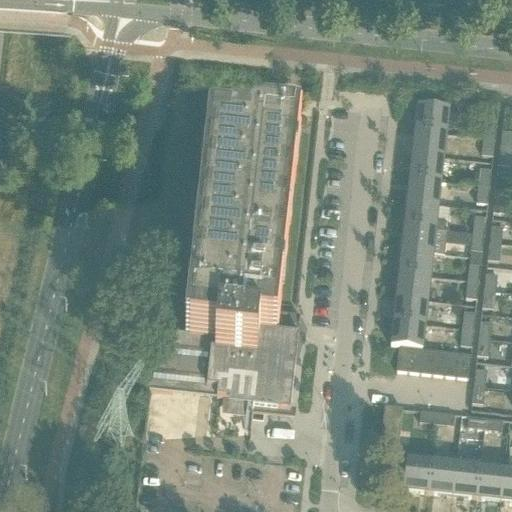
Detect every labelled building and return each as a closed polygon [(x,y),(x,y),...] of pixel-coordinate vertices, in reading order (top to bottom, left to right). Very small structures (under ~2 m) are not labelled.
[(418,110),(415,135),(446,138),(448,114),(418,110)] [(230,131),(221,130),(212,129),(189,338),(185,338),(155,335),(149,394),(172,397),(173,387),(217,392),(216,402),(253,406),(251,418),(289,416),(290,412),(300,320),(274,317),(277,288),(274,287),(275,277),(278,277),(281,258),(277,257),(278,247),(282,247),(284,228),(280,228),(282,217),(285,217),(287,198),(284,198),(285,187),(288,187),(291,168),(287,168),(288,157),(292,158),(294,139),(290,138),(292,127),(295,128),(296,126),(231,119),(230,131)] [(485,125),(483,142),(494,144),(496,126),(485,125)] [(511,135),(502,134),(499,153),(511,154),(511,142),(511,135)] [(415,135),(413,159),(443,162),(446,138),(415,135)] [(494,144),(483,142),(482,159),(492,160),(494,144)] [(511,154),(499,153),(498,168),(509,170),(511,154)] [(413,159),(410,183),(440,186),(443,162),(413,159)] [(480,172),(478,190),(489,191),(491,174),(480,172)] [(496,182),(494,200),(505,202),(507,183),(496,182)] [(410,183),(407,207),(438,210),(440,186),(410,183)] [(489,191),(478,190),(476,207),(487,208),(489,191)] [(505,202),(494,200),(492,216),(504,217),(505,202)] [(407,207),(405,230),(444,235),(445,226),(436,225),(438,210),(407,207)] [(475,220),(473,238),(484,239),(486,221),(475,220)] [(405,230),(402,254),(432,258),(442,259),(444,259),(447,235),(444,235),(405,230)] [(491,230),(489,248),(500,249),(502,231),(491,230)] [(484,239),(473,238),(471,255),(482,256),(484,239)] [(500,249),(489,248),(487,264),(498,265),(500,249)] [(402,254),(399,278),(430,282),(432,258),(402,254)] [(469,268),(467,286),(478,287),(480,269),(469,268)] [(399,278),(397,302),(427,305),(430,282),(399,278)] [(485,278),(483,296),(495,297),(497,279),(485,278)] [(478,287),(467,286),(465,302),(476,304),(478,287)] [(495,297),(483,296),(482,312),(493,313),(495,297)] [(397,302),(394,326),(424,329),(427,305),(397,302)] [(464,316),(462,334),(473,335),(475,317),(464,316)] [(480,325),(478,343),(489,345),(491,327),(480,325)] [(399,351),(411,353),(422,354),(424,329),(394,326),(391,350),(399,351)] [(473,335),(462,334),(460,350),(471,351),(473,335)] [(489,345),(478,343),(476,359),(487,361),(489,345)] [(396,376),(408,377),(411,353),(399,351),(396,376)] [(408,377),(420,378),(423,354),(422,354),(411,353),(408,377)] [(420,378),(432,380),(435,355),(423,354),(420,378)] [(432,380),(444,381),(447,357),(435,355),(432,380)] [(444,381),(456,382),(459,358),(447,357),(444,381)] [(459,358),(456,382),(468,384),(471,359),(459,358)] [(475,374),(473,391),(484,393),(486,376),(475,374)] [(484,393),(473,391),(471,408),(483,410),(484,393)] [(385,412),(378,468),(396,470),(403,414),(385,412)] [(420,428),(435,429),(437,418),(421,416),(420,428)] [(437,418),(435,429),(454,431),(455,420),(437,418)] [(467,433),(483,435),(485,423),(468,422),(467,433)] [(485,423),(483,435),(501,437),(503,425),(485,423)] [(406,475),(403,495),(428,497),(431,467),(407,464),(406,475)] [(428,497),(452,500),(455,470),(431,467),(428,497)] [(452,500),(476,503),(479,472),(455,470),(452,500)] [(476,503),(500,505),(503,475),(479,472),(476,503)] [(500,505),(511,506),(511,476),(503,475),(500,505)]
